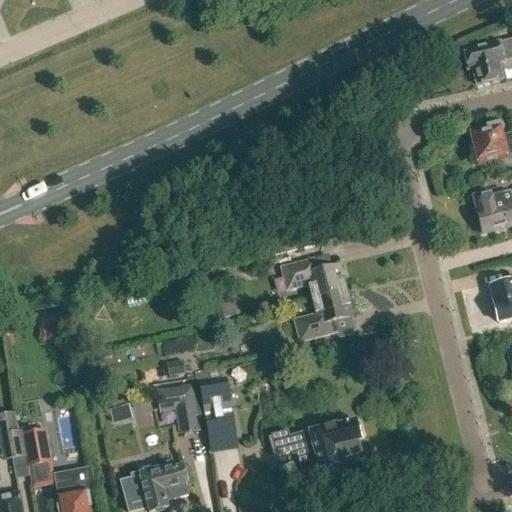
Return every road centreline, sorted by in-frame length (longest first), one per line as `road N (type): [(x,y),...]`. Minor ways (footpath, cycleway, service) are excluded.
road 1 (primary): [(0,215),(461,0)]
road 2 (residential): [(484,493),(400,155),(404,135),(420,120),(511,99)]
road 3 (unclassified): [(0,57),(136,0)]
